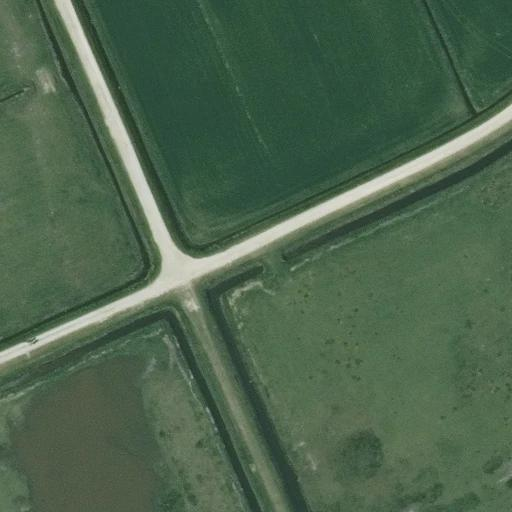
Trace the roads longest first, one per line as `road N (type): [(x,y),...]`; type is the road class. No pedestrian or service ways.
road 1 (track): [(58,0),(179,277)]
road 2 (track): [(179,277),(279,511)]
